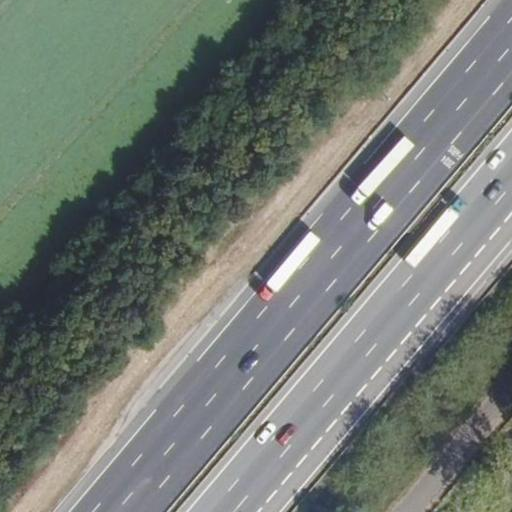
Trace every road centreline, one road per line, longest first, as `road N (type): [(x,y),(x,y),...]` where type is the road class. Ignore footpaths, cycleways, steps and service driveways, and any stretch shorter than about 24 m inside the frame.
road 1 (motorway): [(511,45),(115,511)]
road 2 (motorway): [(235,511),(511,185)]
